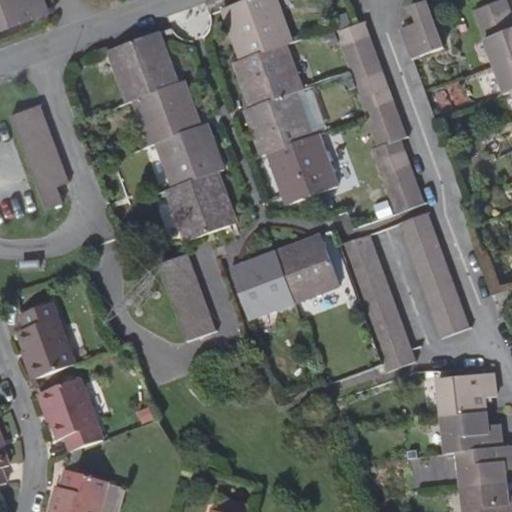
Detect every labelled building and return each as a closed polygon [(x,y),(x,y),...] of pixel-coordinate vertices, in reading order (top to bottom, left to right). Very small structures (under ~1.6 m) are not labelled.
[(0,0),(0,31),(41,15),(38,7),(35,0),(0,0)] [(255,0),(233,8),(237,20),(231,23),(229,23),(232,30),(244,63),(239,65),(246,85),(251,98),(257,96),(261,108),(255,110),(259,121),(253,123),(258,137),(266,158),(272,156),(280,177),(287,196),(294,194),(298,204),(342,188),(323,137),(316,139),(300,94),(304,92),(288,47),(295,44),(279,0),(255,0)] [(511,2),(511,0),(509,0),(479,12),(490,40),(500,67),(510,95),(511,94),(511,2)] [(414,30),(403,34),(414,63),(417,62),(444,53),(427,5),(407,12),(414,30)] [(404,138),(361,24),(356,26),(332,35),(375,149),(368,151),(393,217),(421,206),(396,141),(404,138)] [(155,37),(112,54),(132,105),(137,103),(154,148),(160,145),(177,190),(170,193),(191,245),(234,228),(229,217),(236,215),(229,196),(220,174),(226,172),(218,150),(214,139),(207,142),(202,129),(196,131),(192,121),(198,119),(191,101),(185,85),(180,87),(170,61),(164,47),(160,49),(155,37)] [(66,204),(60,188),(73,183),(44,106),(16,116),(45,194),(51,209),(66,204)] [(443,341),(472,331),(429,216),(401,227),(443,341)] [(416,358),(369,233),(341,243),(387,364),(388,369),(416,358)] [(317,249),(315,243),(307,246),(267,261),(248,269),(250,273),(238,278),(255,322),(344,288),(328,245),(317,249)] [(191,256),(161,268),(190,344),(220,333),(191,256)] [(41,381),(80,366),(56,305),(25,317),(30,330),(22,333),(29,350),(41,381)] [(498,386),(497,375),(440,381),(444,419),(448,455),(460,454),(463,489),(465,511),(511,511),(511,498),(509,498),(508,485),(507,472),(511,471),(511,448),(504,449),(503,436),(502,426),(489,428),(488,414),(487,400),(499,398),(498,386)] [(71,453),(106,441),(80,380),(38,394),(49,418),(57,440),(65,439),(71,453)] [(0,488),(9,486),(3,470),(10,468),(3,448),(0,441),(0,488)] [(104,511),(112,484),(72,473),(65,497),(60,496),(58,504),(55,511),(104,511)] [(223,511),(251,511),(252,508),(227,501),(223,511)]
